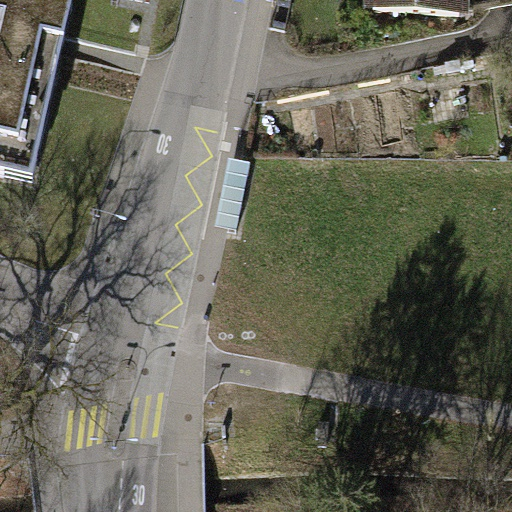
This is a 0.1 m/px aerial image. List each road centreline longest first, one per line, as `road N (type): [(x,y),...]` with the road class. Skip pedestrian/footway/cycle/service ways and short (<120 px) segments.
road 1 (residential): [(129,350),(218,0)]
road 2 (residential): [(111,511),(129,350)]
road 3 (track): [(129,350),(44,428),(0,434)]
road 4 (residential): [(129,350),(0,303)]
